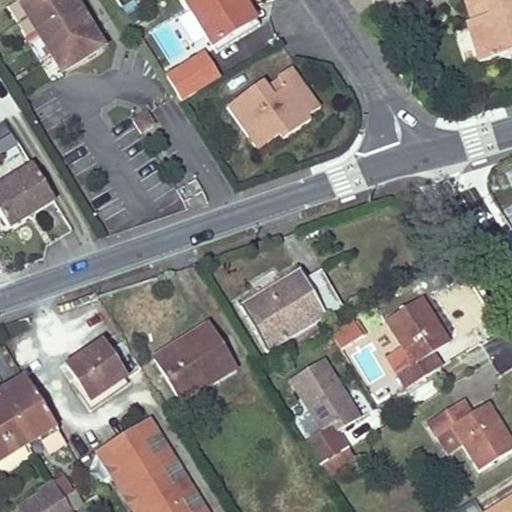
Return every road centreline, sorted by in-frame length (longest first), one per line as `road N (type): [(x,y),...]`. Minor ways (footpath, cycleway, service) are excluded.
road 1 (residential): [(0,299),(423,154)]
road 2 (unknown): [(238,215),(174,110),(141,82),(121,80),(89,92),(88,115),(149,209)]
road 3 (residential): [(319,0),(423,154)]
road 4 (residential): [(511,291),(442,167),(423,154)]
